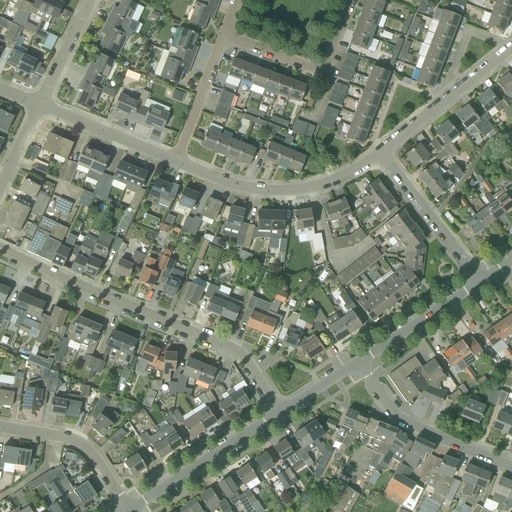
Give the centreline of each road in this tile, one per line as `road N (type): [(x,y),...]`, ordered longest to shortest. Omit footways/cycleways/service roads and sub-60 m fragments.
road 1 (residential): [(279,412),(235,350),(0,247)]
road 2 (residential): [(175,160),(275,190),(330,181),(381,151)]
road 3 (residential): [(511,463),(418,427),(360,356)]
road 4 (residential): [(225,34),(327,69),(352,0)]
road 5 (residential): [(129,509),(279,412)]
road 6 (residential): [(381,151),(511,47)]
road 7 (residential): [(480,282),(381,151)]
road 8 (residential): [(129,509),(74,442),(0,427)]
road 9 (residential): [(38,104),(175,160)]
road 10 (residential): [(360,356),(480,282)]
road 11 (residential): [(175,160),(225,34)]
